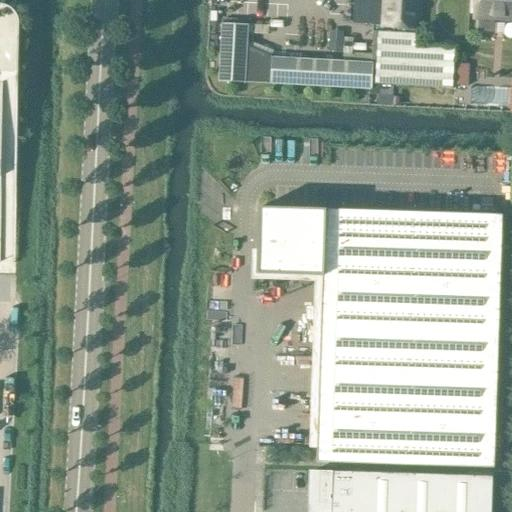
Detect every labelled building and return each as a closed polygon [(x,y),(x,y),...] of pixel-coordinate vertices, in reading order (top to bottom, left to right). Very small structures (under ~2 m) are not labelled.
[(385,0),(384,26),(397,27),(396,33),(405,34),(405,27),(416,28),(417,0),(385,0)] [(511,0),(475,0),(475,17),(511,18),(511,0)] [(0,177),(17,178),(20,30),(20,23),(18,17),(14,11),(9,7),(3,5),(0,5),(0,177)] [(218,81),(245,83),(248,25),(221,24),(218,81)] [(378,32),(375,86),(452,90),(454,49),(415,47),(415,34),(405,34),(396,33),(378,32)] [(270,84),(371,89),(373,63),(271,58),(270,84)] [(316,463),(494,469),(502,236),(502,216),(258,208),(256,275),(316,277),(322,277),(317,446),(317,449),(317,450),(316,463)] [(491,511),(493,477),(313,471),(312,510),(332,511),(331,511),(491,511)]
